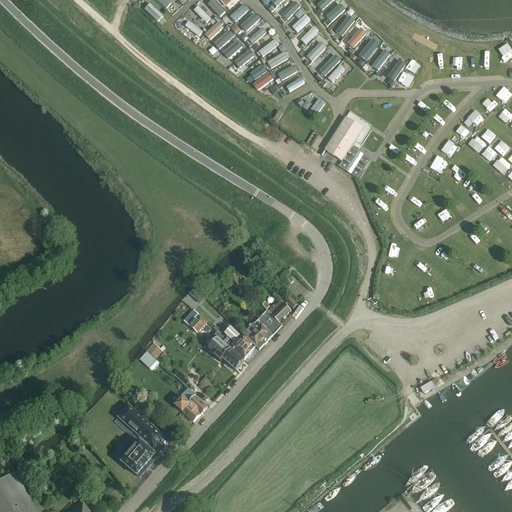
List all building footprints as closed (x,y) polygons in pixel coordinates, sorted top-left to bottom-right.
[(158,0),(152,0),(150,3),(166,14),(170,8),(158,0)] [(203,0),(198,4),(204,10),(208,6),(203,0)] [(237,25),(246,16),(239,8),(229,16),(237,25)] [(192,16),(204,29),(209,25),(196,12),(192,16)] [(225,26),(232,25),(230,17),(223,19),(225,26)] [(356,33),(362,29),(358,23),(352,27),(356,33)] [(208,45),(221,34),(216,28),(203,39),(208,45)] [(333,29),(328,31),(331,39),(336,37),(333,29)] [(358,34),(345,50),(351,55),(364,39),(358,34)] [(283,45),(278,48),(282,54),(287,51),(283,45)] [(235,46),(222,59),(227,64),(239,51),(235,46)] [(511,59),(506,49),(493,58),(500,69),(511,60),(511,59)] [(369,72),(375,77),(389,61),(382,56),(369,72)] [(282,59),(265,69),(268,74),(285,65),(282,59)] [(334,59),(325,69),(330,73),(340,63),(334,59)] [(237,71),(241,77),(256,67),(252,61),(237,71)] [(338,68),(344,75),(349,72),(343,64),(338,68)] [(253,85),(264,80),(259,70),(248,75),(253,85)] [(500,110),(508,101),(505,98),(496,106),(500,110)] [(307,102),(302,108),(307,112),(312,105),(307,102)] [(313,121),(322,108),(317,104),(308,117),(313,121)] [(503,112),(495,118),(502,128),(510,123),(503,112)] [(275,128),(281,118),(276,115),(270,125),(275,128)] [(473,116),(465,124),(473,132),(481,124),(473,116)] [(331,143),(322,156),(326,151),(342,162),(353,146),(363,130),(346,119),(331,143)] [(482,139),(479,142),(487,149),(490,145),(482,139)] [(480,155),(484,150),(475,143),(471,147),(480,155)] [(351,151),(340,168),(358,179),(369,162),(364,159),(351,151)] [(501,162),(504,158),(494,151),(491,155),(501,162)] [(491,163),(495,159),(486,152),(482,157),(491,163)] [(499,162),(491,171),(501,181),(509,172),(499,162)] [(511,191),(511,190),(511,174),(503,183),(511,191)] [(233,277),(228,280),(235,290),(242,285),(235,275),(233,277)] [(290,278),(286,282),(290,286),(294,282),(290,278)] [(291,298),(286,302),(293,310),(297,305),(291,298)] [(268,311),(267,311),(279,323),(291,311),(282,301),(274,307),(273,306),(268,311)] [(194,312),(184,322),(197,334),(207,323),(194,311),(194,312)] [(267,311),(255,324),(271,339),(282,327),(279,323),(267,311)] [(244,335),(243,336),(244,337),(245,338),(256,348),(260,351),(271,339),(255,324),(245,335),(244,335)] [(221,334),(220,335),(224,338),(221,341),(245,361),(252,353),(251,353),(256,348),(245,338),(242,342),(238,339),(240,336),(229,326),(228,326),(226,327),(223,330),(223,332),(222,332),(223,333),(222,335),(221,334)] [(215,342),(208,349),(216,356),(215,357),(221,363),(223,360),(236,372),(245,361),(221,341),(224,338),(218,333),(212,339),(215,342)] [(154,344),(147,352),(147,353),(147,352),(156,360),(163,352),(154,344)] [(147,353),(141,359),(153,370),(160,363),(156,360),(147,352),(147,353)] [(201,382),(197,386),(206,394),(213,386),(205,379),(202,383),(201,382)] [(432,383),(421,389),(424,395),(435,388),(432,383)] [(182,398),(175,406),(183,413),(194,423),(201,416),(208,408),(188,390),(181,397),(182,398)] [(129,406),(118,419),(143,440),(141,443),(140,442),(140,443),(123,463),(122,463),(123,464),(137,476),(137,477),(138,476),(155,456),(156,456),(156,455),(155,455),(148,449),(150,446),(153,449),(164,436),(129,406)] [(172,428),(168,433),(177,441),(181,435),(172,428)] [(79,434),(70,444),(78,453),(87,443),(79,434)] [(36,511),(14,474),(0,482),(0,511),(36,511)] [(49,511),(43,503),(35,508),(37,511),(49,511)]
